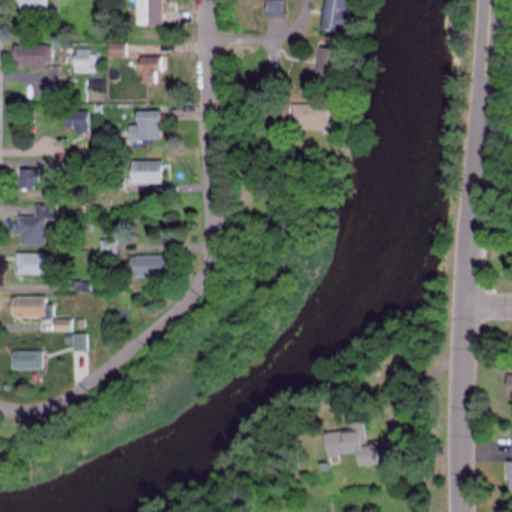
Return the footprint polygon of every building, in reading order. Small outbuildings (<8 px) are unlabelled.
[(45,0),(17,0),(17,15),(46,15),(45,0)] [(160,0),(133,0),(134,27),(160,27),(160,0)] [(283,19),(282,0),(262,0),(263,19),(283,19)] [(345,0),(323,0),(320,30),(342,33),(345,0)] [(125,44),(107,44),(107,57),(125,57),(125,44)] [(49,65),(49,46),(11,46),(11,65),(49,65)] [(313,84),(334,87),(339,50),(317,48),(313,84)] [(94,49),(71,49),(71,66),(94,66),(94,49)] [(137,57),(137,84),(163,84),(163,57),(137,57)] [(291,104),(291,127),(326,127),(326,104),(291,104)] [(89,132),(89,111),(63,111),(63,132),(89,132)] [(161,111),(127,111),(127,140),(161,140),(161,111)] [(129,184),(161,184),(161,161),(129,161),(129,184)] [(17,191),(49,191),(49,169),(17,169),(17,191)] [(44,245),(44,218),(56,218),(56,205),(34,205),(34,217),(14,216),(14,236),(18,236),(18,245),(44,245)] [(50,254),(15,254),(15,273),(50,273),(50,254)] [(166,256),(132,256),(132,277),(166,277),(166,256)] [(9,319),(46,319),(46,298),(9,298),(9,319)] [(69,320),(52,320),(52,333),(69,333),(69,320)] [(85,334),(71,334),(71,351),(85,351),(85,334)] [(41,353),(11,353),(11,370),(41,370),(41,353)] [(379,444),(365,445),(364,429),(324,432),(326,456),(355,454),(356,467),(381,465),(379,444)]
